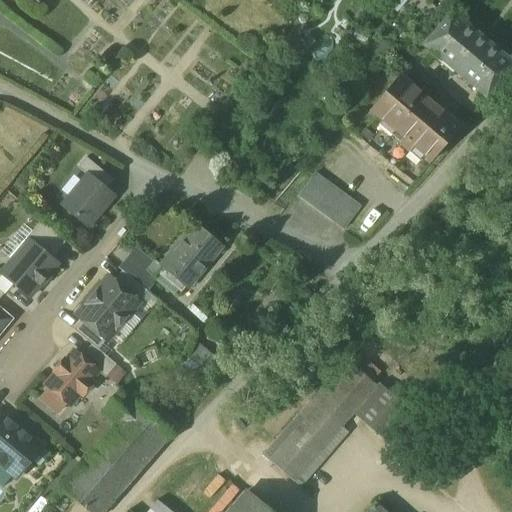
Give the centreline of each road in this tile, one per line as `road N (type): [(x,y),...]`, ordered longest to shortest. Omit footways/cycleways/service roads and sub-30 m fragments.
road 1 (residential): [(511,105),(348,269),(158,180)]
road 2 (residential): [(0,374),(158,180)]
road 3 (residential): [(158,180),(0,93)]
